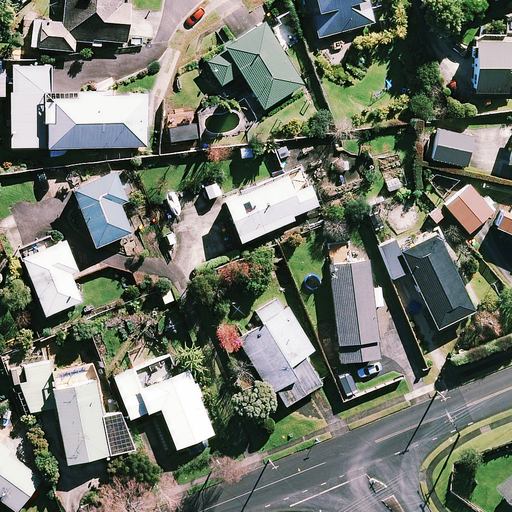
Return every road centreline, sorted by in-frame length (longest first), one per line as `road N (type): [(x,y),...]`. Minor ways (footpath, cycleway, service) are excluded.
road 1 (residential): [(511,387),(354,449)]
road 2 (residential): [(354,449),(199,511)]
road 3 (residential): [(71,76),(149,55),(179,0)]
